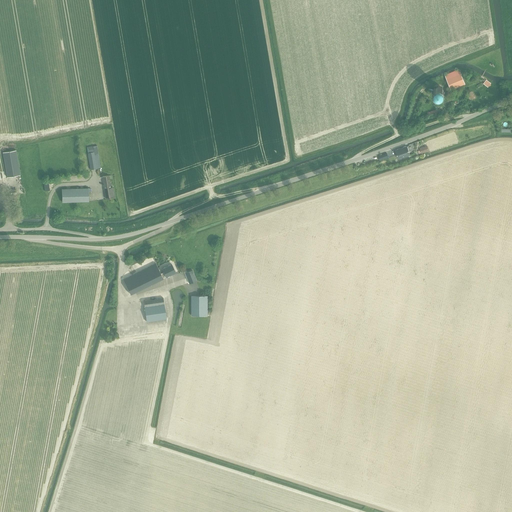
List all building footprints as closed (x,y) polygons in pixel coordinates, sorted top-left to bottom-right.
[(460,73),(447,79),(451,89),(465,83),(460,73)] [(444,92),(444,91),(444,92),(442,89),(443,88),(442,88),(439,87),(439,86),(438,86),(438,87),(435,88),(434,89),(433,92),(433,93),(435,96),(435,97),(436,96),(439,97),(439,98),(439,97),(442,96),(443,96),(443,95),(444,92)] [(97,146),(87,147),(90,169),(100,168),(97,146)] [(407,146),(395,150),(398,159),(410,155),(407,146)] [(16,150),(3,152),(7,177),(20,175),(16,150)] [(106,199),(115,198),(113,187),(111,188),(109,176),(102,176),(106,199)] [(62,189),(62,202),(88,201),(88,192),(88,188),(62,189)] [(156,263),(150,267),(123,279),(130,294),(163,278),(166,276),(166,277),(172,274),(172,275),(175,274),(175,273),(175,272),(172,264),(162,269),(164,272),(161,273),(156,263)] [(189,284),(196,281),(192,271),(185,274),(189,284)] [(192,316),(208,316),(208,296),(192,296),(192,316)] [(146,322),(166,319),(163,298),(143,301),(146,322)]
